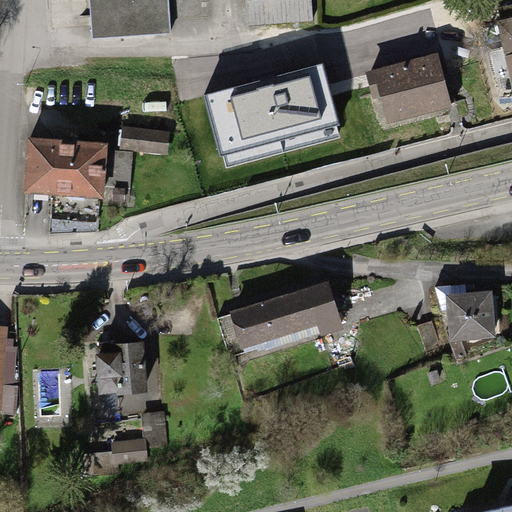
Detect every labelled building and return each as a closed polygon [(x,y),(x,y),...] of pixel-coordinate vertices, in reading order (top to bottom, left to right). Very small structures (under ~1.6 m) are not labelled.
[(88,0),(89,17),(106,16),(106,24),(102,24),(102,37),(164,35),(163,0),(88,0)] [(308,0),(245,0),(247,26),(310,23),(308,0)] [(431,53),(365,71),(372,97),(381,95),(387,116),(451,99),(443,72),(437,74),(431,53)] [(335,123),(320,66),(205,96),(221,154),(335,123)] [(124,129),(123,148),(166,151),(167,132),(124,129)] [(31,141),(29,192),(104,196),(104,201),(133,202),(135,152),(106,151),(106,145),(31,141)] [(332,281),(220,317),(232,356),(261,346),(261,349),(345,322),(332,281)] [(465,286),(432,288),(439,313),(446,312),(448,341),(494,338),(491,296),(466,298),(465,286)] [(430,320),(415,324),(422,353),(437,349),(430,320)] [(9,331),(0,331),(0,410),(5,411),(9,331)] [(98,385),(98,390),(120,389),(120,390),(145,389),(143,346),(114,347),(114,342),(96,343),(98,380),(93,380),(94,386),(98,385)] [(168,415),(144,416),(145,444),(146,453),(170,452),(168,415)] [(110,446),(111,465),(146,463),(146,453),(145,444),(110,446)]
